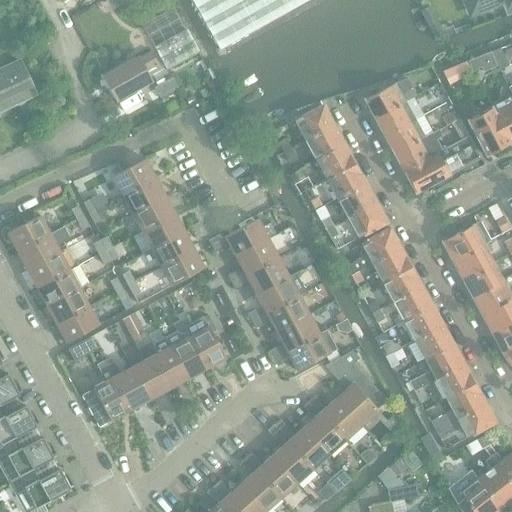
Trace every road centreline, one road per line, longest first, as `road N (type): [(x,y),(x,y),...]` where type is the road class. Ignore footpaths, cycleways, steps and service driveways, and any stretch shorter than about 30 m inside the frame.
road 1 (residential): [(0,206),(191,116),(230,199)]
road 2 (residential): [(119,506),(0,291)]
road 3 (residential): [(119,506),(251,390),(286,383)]
road 4 (residential): [(511,408),(410,227)]
road 5 (residential): [(58,52),(90,122),(0,169)]
road 6 (residential): [(410,227),(346,107)]
